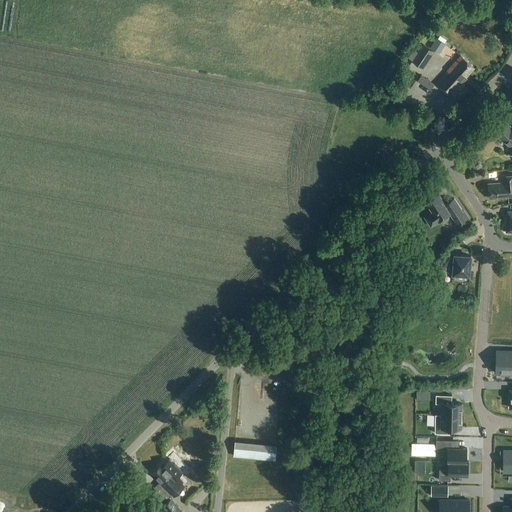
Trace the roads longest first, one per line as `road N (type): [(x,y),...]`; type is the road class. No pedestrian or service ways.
road 1 (unclassified): [(231,349),(435,143)]
road 2 (unclassified): [(72,511),(231,349)]
road 3 (residential): [(490,417),(477,400),(488,246)]
road 4 (unclassified): [(231,349),(218,511)]
